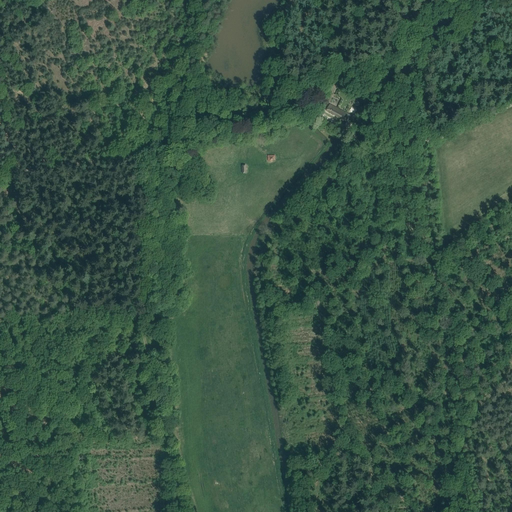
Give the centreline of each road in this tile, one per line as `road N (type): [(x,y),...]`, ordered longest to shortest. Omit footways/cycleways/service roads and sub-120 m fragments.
road 1 (track): [(70,511),(58,311),(144,215)]
road 2 (track): [(144,215),(144,325),(183,511)]
road 3 (track): [(0,178),(175,146)]
road 4 (track): [(175,146),(205,0)]
road 5 (track): [(197,141),(320,114)]
